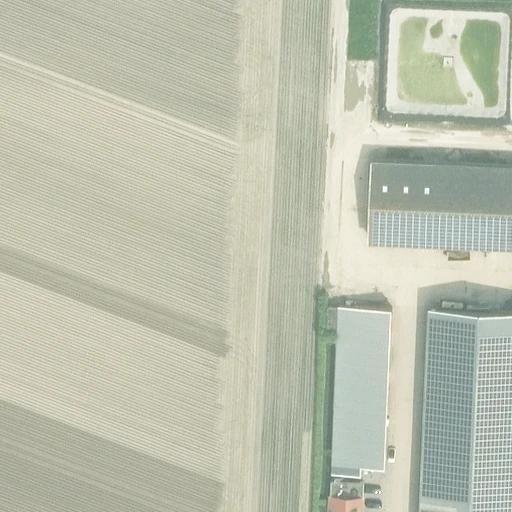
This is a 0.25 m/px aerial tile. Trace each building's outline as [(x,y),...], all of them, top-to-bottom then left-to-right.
[(387,7),(380,103),(499,112),(503,60),(477,59),(477,56),(449,54),(447,81),(445,81),(444,100),(417,98),(420,58),(421,58),(423,40),(409,39),(412,9),(387,7)] [(511,246),(511,164),(375,159),(371,240),(511,246)] [(339,305),(332,463),(385,465),(391,307),(339,305)] [(511,511),(511,311),(429,308),(420,511),(511,511)] [(332,480),(330,511),(358,511),(360,481),(332,480)]
